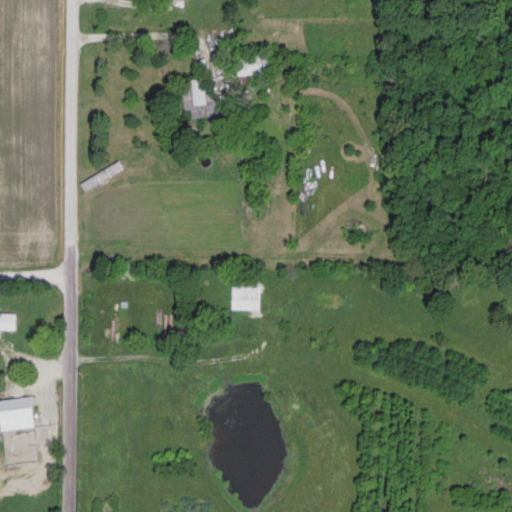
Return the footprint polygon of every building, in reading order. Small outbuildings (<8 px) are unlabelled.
[(272,71),(272,50),(236,52),(237,72),(272,71)] [(220,113),(218,90),(205,91),(204,78),(183,79),(186,116),(220,113)] [(232,306),(261,306),(261,274),(232,274),(232,306)] [(36,298),(24,298),(24,342),(36,342),(36,298)] [(120,298),(109,298),(109,342),(120,342),(120,298)] [(0,326),(16,326),(16,310),(0,309),(0,326)] [(333,404),(317,392),(309,401),(325,413),(333,404)] [(0,426),(35,424),(32,394),(0,396),(0,426)]
